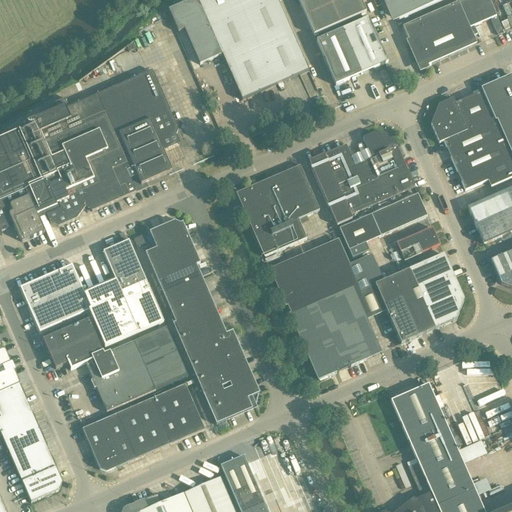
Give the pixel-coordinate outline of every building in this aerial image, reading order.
[(193,0),(168,11),(178,34),(184,31),(200,66),(222,56),(242,102),(309,73),(276,0),(193,0)] [(366,14),(359,0),(297,0),(314,37),(366,14)] [(448,0),(388,0),(398,22),(448,0)] [(468,0),(402,29),(403,32),(420,72),(476,47),(472,39),(476,37),(473,30),(495,20),(486,0),(468,0)] [(341,32),(357,68),(361,77),(387,65),(367,21),(341,32)] [(357,68),(341,32),(315,44),(335,88),(361,77),(357,68)] [(133,43),(127,48),(129,53),(136,50),(133,43)] [(91,213),(135,194),(129,181),(136,178),(140,187),(171,173),(162,153),(179,146),(175,137),(177,132),(152,73),(66,110),(65,107),(66,107),(63,101),(54,104),(57,110),(26,124),(27,127),(24,128),(23,126),(19,128),(20,130),(0,138),(0,237),(2,236),(1,233),(13,228),(19,242),(23,244),(44,234),(37,219),(45,215),(49,225),(57,228),(76,220),(85,208),(91,213)] [(511,157),(511,79),(511,77),(480,91),(481,94),(482,97),(493,121),(495,127),(503,144),(506,151),(509,150),(511,157)] [(482,97),(481,94),(454,105),(452,101),(438,107),(431,127),(439,145),(442,144),(442,143),(493,121),(482,97)] [(495,127),(493,121),(442,143),(442,144),(443,143),(465,192),(487,183),(490,190),(511,179),(511,157),(509,150),(506,151),(503,144),(495,127)] [(414,190),(393,143),(374,136),(362,141),(370,161),(354,168),(345,148),(308,164),(330,215),(331,215),(337,228),(352,221),(350,218),(414,190)] [(319,213),(299,168),(237,196),(265,259),(306,241),(300,226),(308,223),(306,218),(319,213)] [(511,290),(511,190),(466,211),(482,247),(511,234),(511,253),(490,263),(499,286),(500,286),(511,290)] [(370,217),(339,231),(352,260),(369,253),(366,246),(380,239),(426,219),(417,197),(370,217)] [(226,336),(196,268),(200,266),(182,226),(180,227),(174,224),(149,235),(156,251),(145,256),(175,325),(172,327),(215,427),(225,423),(224,421),(256,407),(258,396),(259,396),(234,338),(232,334),(226,336)] [(403,263),(439,248),(431,230),(396,246),(403,263)] [(138,252),(148,247),(144,236),(133,241),(138,252)] [(128,243),(103,254),(116,284),(84,298),(71,268),(20,290),(31,316),(39,334),(89,312),(104,349),(163,324),(128,243)] [(277,286),(339,259),(332,244),(270,271),(277,286)] [(463,302),(443,256),(426,264),(430,273),(440,296),(452,324),(455,322),(463,302)] [(366,321),(355,295),(352,288),(339,259),(277,286),(290,316),(319,382),(332,377),(335,375),(364,362),(381,355),(366,321)] [(440,296),(430,273),(426,264),(408,272),(412,281),(415,286),(424,308),(429,318),(435,331),(452,324),(440,296)] [(424,308),(415,286),(412,281),(408,272),(391,279),(395,289),(397,294),(400,299),(407,316),(417,339),(435,331),(429,318),(424,308)] [(397,294),(395,289),(391,279),(374,287),(382,307),(400,299),(397,294)] [(407,316),(400,299),(382,307),(385,313),(400,346),(417,339),(407,316)] [(101,351),(88,322),(42,342),(55,371),(68,365),(70,371),(71,372),(85,365),(103,357),(101,351)] [(188,379),(166,329),(133,344),(103,357),(85,365),(91,380),(106,414),(155,392),(182,381),(188,379)] [(0,352),(0,385),(15,379),(3,351),(0,352)] [(55,469),(15,379),(0,385),(0,435),(21,484),(55,469)] [(482,511),(427,387),(425,388),(409,395),(459,511),(482,511)] [(184,388),(150,402),(82,432),(92,454),(98,467),(99,466),(101,471),(106,472),(109,471),(110,472),(114,470),(204,432),(184,388)] [(459,511),(409,395),(390,403),(417,465),(408,469),(417,490),(421,499),(414,502),(411,502),(399,511),(398,511),(459,511)] [(239,511),(266,511),(243,458),(220,468),(239,511)] [(55,469),(21,484),(30,504),(58,492),(62,484),(55,469)] [(233,511),(219,480),(161,505),(156,496),(127,508),(125,511),(233,511)]
